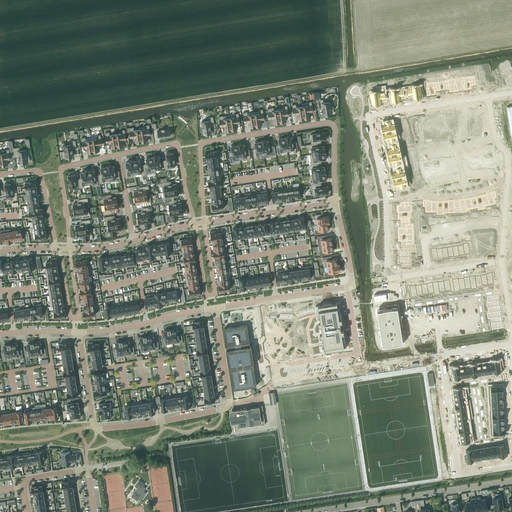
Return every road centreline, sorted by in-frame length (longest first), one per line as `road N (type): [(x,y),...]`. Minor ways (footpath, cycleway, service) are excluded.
road 1 (residential): [(511,92),(369,118),(386,201),(389,277),(498,260)]
road 2 (residential): [(78,332),(93,424),(134,426),(229,404),(214,308)]
road 3 (residential): [(203,222),(202,142),(327,122),(334,128),(335,202)]
road 4 (residential): [(69,249),(61,169),(118,154),(176,145),(194,224)]
road 5 (residential): [(310,511),(511,480)]
road 6 (residential): [(441,354),(459,471),(511,463)]
road 7 (residential): [(194,224),(210,295),(203,222)]
road 8 (residential): [(58,249),(74,318),(69,249)]
road 9 (residential): [(78,332),(214,308)]
road 10 (residential): [(214,308),(346,286)]
road 11 (residential): [(335,202),(203,222)]
road 12 (residential): [(27,511),(27,479),(80,470),(93,511)]
